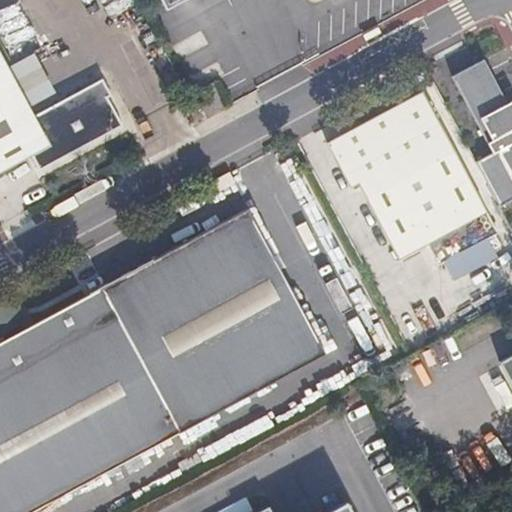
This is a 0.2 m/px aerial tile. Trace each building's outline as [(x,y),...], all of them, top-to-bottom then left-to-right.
[(157,0),(162,10),(181,0),(157,0)] [(0,59),(0,168),(27,155),(35,170),(118,126),(103,98),(109,95),(100,79),(30,116),(0,59)] [(511,115),(484,61),(453,77),(491,154),(473,163),(496,209),(511,200),(511,115)] [(219,119),(236,110),(228,94),(224,84),(206,94),(219,119)] [(434,267),(484,241),(490,254),(497,250),(490,238),(494,236),(419,94),(325,145),(348,189),(354,185),(394,260),(422,246),(434,267)] [(0,511),(35,511),(325,355),(246,210),(0,341),(0,511)] [(511,350),(497,359),(511,387),(511,350)]
